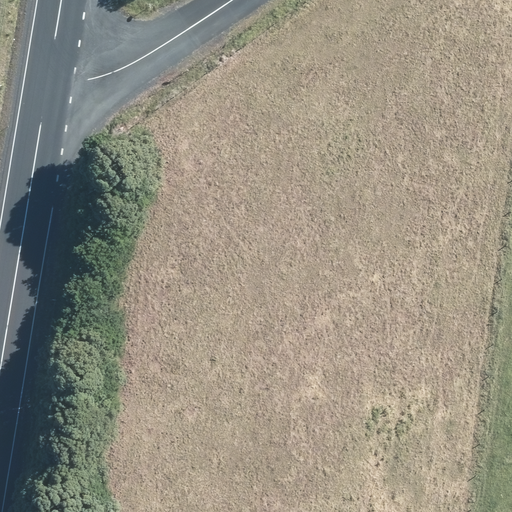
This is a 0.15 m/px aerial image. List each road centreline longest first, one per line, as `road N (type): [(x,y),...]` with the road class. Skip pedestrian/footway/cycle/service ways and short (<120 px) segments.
road 1 (tertiary): [(49,79),(0,388)]
road 2 (unclassified): [(49,79),(136,61),(229,0)]
